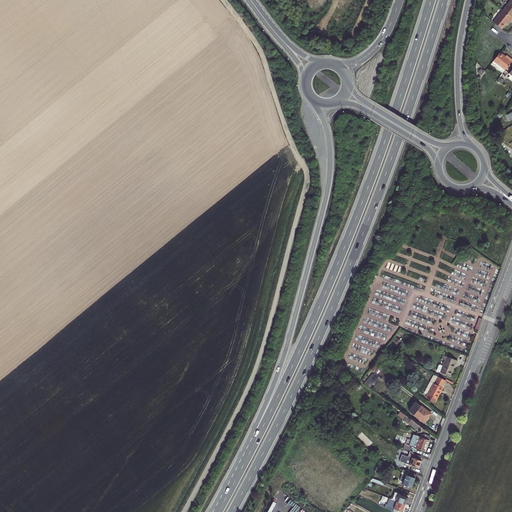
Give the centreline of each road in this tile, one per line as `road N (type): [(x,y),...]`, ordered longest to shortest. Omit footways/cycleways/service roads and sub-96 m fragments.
road 1 (trunk): [(431,0),(318,311),(219,511)]
road 2 (trunk): [(232,511),(366,226),(443,0)]
road 3 (trunk): [(311,98),(327,130),(328,186),(279,370),(219,511)]
road 4 (residential): [(415,511),(511,260)]
road 5 (trunk): [(474,147),(460,128),(456,79),(467,0)]
road 6 (secondary): [(330,104),(353,103),(376,115),(427,147),(439,170)]
road 7 (secondary): [(458,143),(420,135),(358,97),(347,79)]
